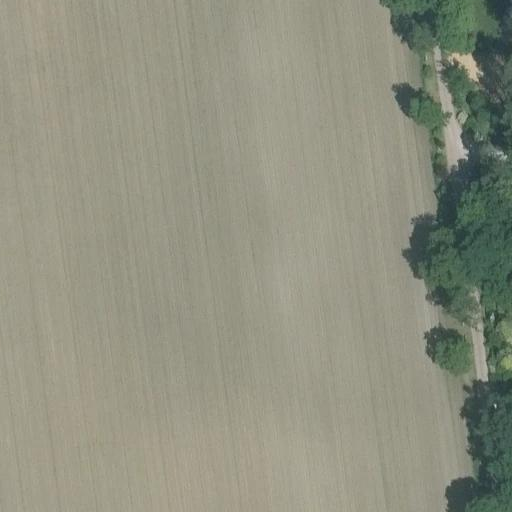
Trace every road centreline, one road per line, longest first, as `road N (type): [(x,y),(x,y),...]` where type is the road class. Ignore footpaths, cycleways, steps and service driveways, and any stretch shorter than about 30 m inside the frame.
road 1 (residential): [(484,413),(451,167)]
road 2 (residential): [(451,167),(430,0)]
